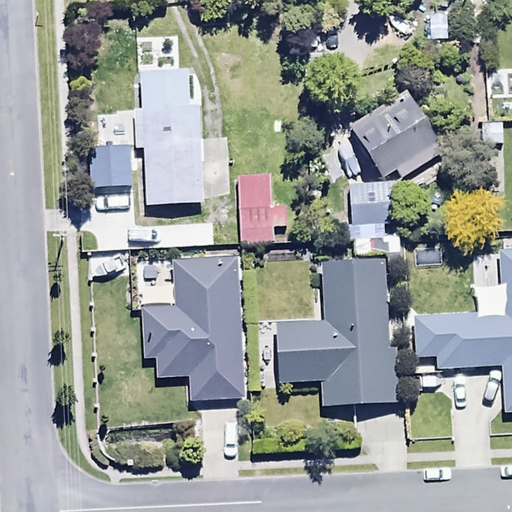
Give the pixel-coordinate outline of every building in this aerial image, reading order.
[(330,52),(302,52),(302,76),(331,76),(330,52)] [(185,73),(135,76),(137,113),(130,113),(133,150),(139,150),(144,211),(201,206),(194,108),(188,108),(185,73)] [(346,134),(350,139),(379,182),(393,172),(401,183),(442,155),(402,96),(346,134)] [(269,178),(234,180),(237,245),(273,244),(272,230),(284,229),(283,209),(270,209),(269,178)] [(398,189),(346,189),(346,229),(398,229),(398,189)] [(498,318),(412,320),(413,360),(433,360),(433,372),(500,370),(501,416),(511,415),(511,253),(496,254),(498,318)] [(320,324),(272,327),(276,388),(317,385),(319,412),(396,407),(392,351),(387,352),(381,263),(316,267),(320,324)] [(239,265),(172,266),(172,310),(139,311),(140,362),(154,361),(155,379),(184,378),(185,401),(241,401),(239,265)]
